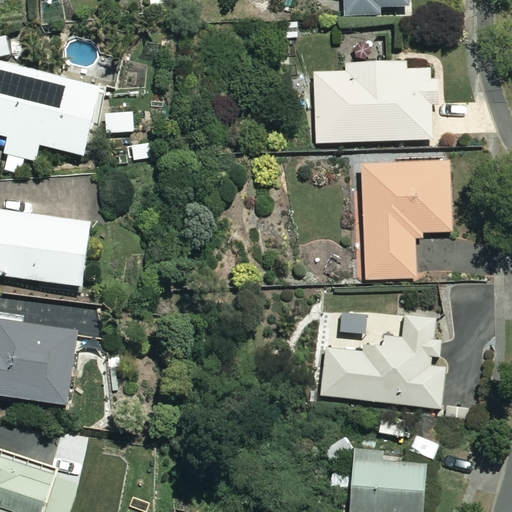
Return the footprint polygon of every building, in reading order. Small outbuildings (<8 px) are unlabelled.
[(409,8),(407,0),(344,0),(347,21),(382,18),(382,10),(409,8)] [(345,67),(346,75),(315,75),(317,144),(431,142),(430,71),(405,72),(405,65),(345,67)] [(40,162),(44,149),(83,159),(99,91),(0,66),(0,138),(6,140),(8,164),(40,162)] [(134,115),(107,116),(107,135),(135,134),(134,115)] [(451,234),(448,165),(362,169),(367,281),(417,279),(415,235),(451,234)] [(91,228),(0,214),(0,278),(82,290),(91,228)] [(406,318),(403,341),(380,338),(378,355),(327,349),(322,397),(440,410),(445,370),(429,369),(435,321),(406,318)] [(74,336),(0,325),(0,400),(64,409),(74,336)] [(354,453),(353,477),(334,475),(334,486),(352,488),(349,511),(421,511),(424,468),(384,465),(385,455),(354,453)] [(57,471),(0,454),(0,511),(69,511),(78,483),(55,476),(57,471)]
